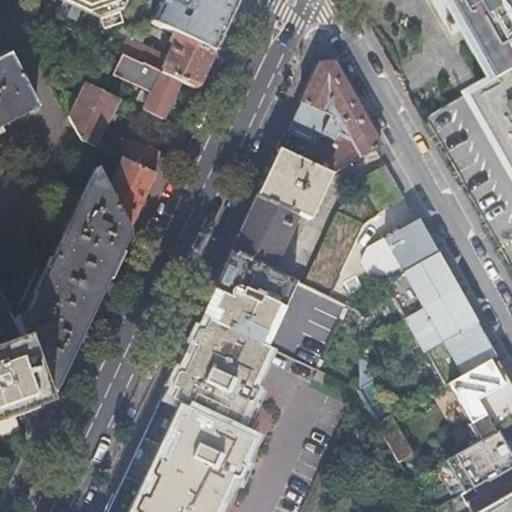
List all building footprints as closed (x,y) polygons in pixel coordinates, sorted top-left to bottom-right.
[(63,0),(73,5),(75,0),(87,5),(84,10),(97,16),(120,8),(123,0),(63,0)] [(158,0),(156,5),(164,9),(156,26),(172,33),(181,37),(213,52),(226,26),(235,7),(237,0),(158,0)] [(511,0),(453,0),(497,77),(474,90),(511,158),(511,0)] [(156,5),(148,22),(156,26),(164,9),(156,5)] [(60,32),(45,65),(64,74),(79,40),(60,32)] [(181,37),(172,33),(167,44),(171,46),(166,56),(128,38),(121,54),(132,59),(136,61),(153,69),(179,82),(195,90),(201,77),(204,71),(207,66),(213,52),(181,37)] [(0,125),(2,125),(35,108),(7,55),(0,58),(0,125)] [(141,91),(137,100),(137,101),(145,104),(145,105),(165,115),(179,82),(153,69),(136,61),(134,67),(139,70),(131,86),(141,91)] [(296,102),(276,147),(327,173),(377,144),(331,63),(322,63),(314,64),(296,102)] [(84,83),(68,117),(80,141),(94,147),(119,100),(103,92),(84,83)] [(511,158),(474,90),(425,118),(511,269),(511,158)] [(125,149),(120,160),(128,164),(154,176),(156,172),(160,165),(154,162),(158,154),(130,140),(125,149)] [(102,143),(99,150),(109,155),(112,148),(102,143)] [(109,155),(120,160),(125,149),(114,144),(112,148),(109,155)] [(242,219),(227,251),(268,270),(295,214),(305,219),(327,173),(276,147),(263,175),(242,219)] [(160,165),(164,156),(158,154),(154,162),(160,165)] [(112,203),(127,233),(134,219),(138,212),(154,176),(128,164),(120,160),(106,191),(112,203)] [(382,210),(401,199),(383,167),(360,180),(377,213),(382,210)] [(25,340),(52,394),(81,333),(101,290),(105,280),(127,233),(112,203),(106,191),(95,169),(65,233),(56,252),(28,311),(14,319),(25,340)] [(339,210),(302,286),(327,298),(361,222),(339,210)] [(359,262),(374,289),(382,284),(433,255),(414,221),(365,249),(359,262)] [(210,287),(197,314),(256,344),(283,291),(289,280),(268,270),(227,251),(210,287)] [(453,290),(433,255),(382,284),(402,319),(453,290)] [(0,412),(40,398),(43,405),(46,404),(44,397),(52,394),(25,340),(14,319),(4,298),(0,290),(0,412)] [(472,323),(453,290),(402,319),(422,352),(424,351),(472,323)] [(210,511),(217,498),(227,478),(231,479),(234,478),(239,468),(235,463),(248,437),(230,429),(244,402),(248,402),(253,393),(250,388),(247,386),(253,374),(254,370),(265,348),(256,344),(197,314),(190,329),(187,336),(161,391),(120,480),(106,509),(104,511),(210,511)] [(424,351),(443,384),(459,375),(491,357),(472,323),(424,351)] [(459,375),(482,415),(509,400),(511,398),(511,394),(491,357),(459,375)] [(375,379),(355,391),(374,424),(393,413),(375,379)] [(393,413),(374,424),(397,463),(417,452),(395,411),(393,413)] [(430,445),(456,430),(448,417),(434,425),(430,419),(419,425),(430,445)] [(496,431),(455,454),(458,461),(466,457),(474,469),(452,481),(459,494),(459,496),(511,465),(511,447),(507,450),(496,431)] [(468,511),(472,511),(511,489),(511,465),(459,496),(468,511)] [(511,511),(511,489),(472,511),(511,511)]
